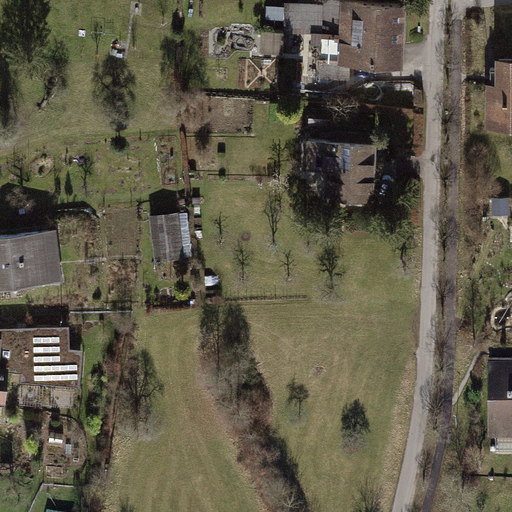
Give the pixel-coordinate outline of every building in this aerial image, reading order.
[(412,68),(416,5),(346,0),(342,64),(412,68)] [(338,33),(340,8),(293,4),(291,29),(338,33)] [(511,58),(506,58),(505,85),(492,84),(490,129),(511,129),(511,58)] [(386,142),(310,141),(310,197),(386,198),(386,142)] [(185,211),(152,216),(158,264),(192,259),(185,211)] [(64,230),(0,237),(0,290),(71,282),(64,230)] [(0,331),(0,404),(11,406),(19,374),(27,374),(31,386),(86,387),(87,355),(75,350),(75,330),(0,331)] [(511,362),(492,363),(493,446),(511,445),(511,362)]
